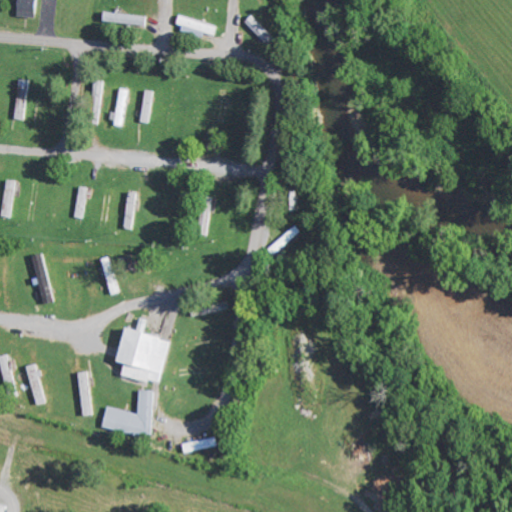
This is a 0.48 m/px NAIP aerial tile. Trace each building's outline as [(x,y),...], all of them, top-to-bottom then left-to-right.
[(13,1),(12,16),(32,17),(32,0),(15,0),(15,1),(13,1)] [(145,27),(147,18),(100,11),(99,20),(145,27)] [(173,24),(212,35),(214,26),(176,15),(173,24)] [(244,21),(263,41),(269,35),(265,30),(263,32),(248,17),(244,21)] [(27,80),(16,80),(14,119),(25,119),(27,80)] [(90,123),(100,123),(102,81),(92,81),(90,123)] [(153,92),(143,90),(139,122),(149,123),(153,92)] [(209,110),(208,125),(223,126),(224,97),(216,97),(215,111),(209,110)] [(11,218),(13,181),(4,180),(1,217),(11,218)] [(212,199),(201,197),(196,233),(207,235),(212,199)] [(267,248),(272,255),(291,241),(286,234),(267,248)] [(30,257),(43,304),(55,301),(42,253),(30,257)] [(100,259),(108,295),(116,294),(108,257),(100,259)] [(113,363),(121,364),(118,376),(157,384),(166,338),(120,329),(113,363)] [(34,405),(43,403),(36,364),(26,366),(34,405)] [(76,374),(81,417),(92,415),(88,372),(76,374)] [(103,410),(103,433),(152,434),(153,391),(137,391),(136,411),(103,410)] [(216,446),(214,437),(181,444),(183,453),(216,446)]
